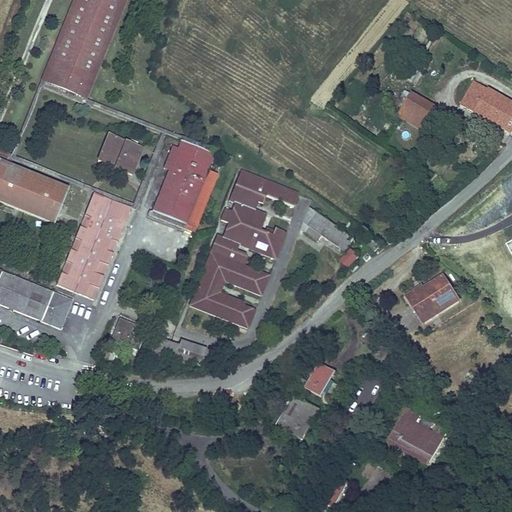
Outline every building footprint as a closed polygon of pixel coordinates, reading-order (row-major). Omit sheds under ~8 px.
[(0,150),(0,158),(11,163),(12,161),(13,161),(43,87),(45,83),(78,0),(73,0),(10,155),(0,150)] [(122,0),(82,98),(45,83),(43,87),(85,104),(127,0),(122,0)] [(122,0),(78,0),(45,83),(82,98),(122,0)] [(415,40),(429,43),(433,30),(418,26),(415,40)] [(420,84),(428,58),(412,53),(404,80),(420,84)] [(473,82),(459,105),(473,113),(473,115),(511,137),(511,136),(511,102),(488,88),(487,90),(473,82)] [(410,92),(396,118),(426,135),(441,110),(410,92)] [(108,136),(97,163),(132,177),(143,150),(108,136)] [(182,139),(179,144),(213,157),(215,152),(182,139)] [(213,157),(179,144),(176,152),(168,173),(152,213),(197,231),(218,176),(208,172),(213,157)] [(168,173),(176,152),(170,149),(162,170),(168,173)] [(69,191),(0,163),(0,205),(55,228),(69,191)] [(209,255),(211,256),(192,309),(250,330),(256,314),(245,309),(247,304),(221,295),(225,284),(261,297),(269,278),(244,269),(249,258),(236,253),(239,247),(275,260),(285,233),(273,228),(271,236),(259,232),(265,216),(253,212),(257,203),(261,204),(264,198),(292,209),(297,194),(238,173),(227,200),(234,203),(231,212),(224,209),(220,222),(228,225),(223,239),(216,237),(209,255)] [(94,302),(129,209),(92,195),(56,288),(94,302)] [(337,226),(310,209),(301,231),(318,242),(321,238),(346,254),(355,243),(337,226)] [(197,231),(152,213),(150,218),(195,235),(197,231)] [(351,251),(340,262),(348,271),(360,259),(351,251)] [(0,308),(61,333),(74,302),(0,272),(0,308)] [(421,285),(403,297),(418,320),(423,327),(461,302),(443,274),(423,287),(421,285)] [(120,321),(111,344),(137,354),(141,345),(132,341),(137,328),(120,321)] [(156,338),(149,357),(182,368),(184,363),(201,369),(203,363),(207,350),(182,341),(180,347),(156,338)] [(220,355),(207,350),(203,363),(216,367),(220,355)] [(335,373),(317,363),(302,389),(321,399),(335,373)] [(319,411),(292,396),(275,427),(287,434),(302,442),(319,411)] [(447,430),(406,407),(388,439),(430,462),(427,467),(436,472),(450,449),(440,443),(447,430)] [(224,409),(213,409),(210,415),(219,419),(224,409)] [(287,434),(275,427),(272,431),(285,438),(287,434)] [(430,462),(388,439),(385,443),(427,467),(430,462)] [(330,475),(315,500),(333,510),(348,485),(337,479),(330,475)]
